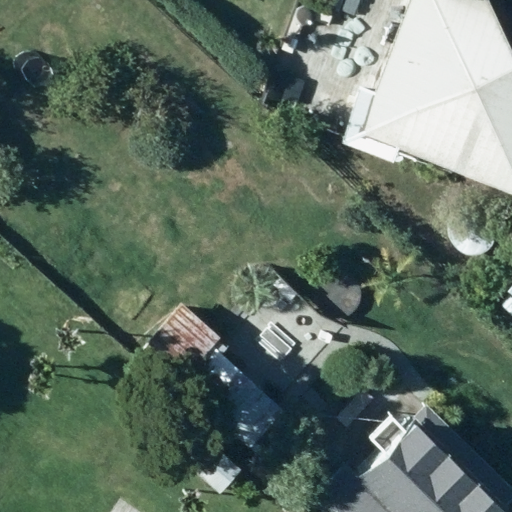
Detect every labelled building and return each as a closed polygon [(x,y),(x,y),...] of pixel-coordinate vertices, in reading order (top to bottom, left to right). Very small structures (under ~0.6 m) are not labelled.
[(395,151),(511,194),(511,62),(483,0),(411,0),(374,100),(360,95),(341,146),(391,164),(395,151)] [(511,272),(503,282),(511,290),(511,272)] [(181,306),(133,361),(244,457),(282,411),(218,357),(228,345),(181,306)] [(345,432),(358,429),(365,418),(362,406),(351,398),(338,401),(331,413),(334,426),(345,432)] [(317,511),(505,511),(511,504),(511,491),(425,407),(402,430),(390,418),(368,441),(380,452),(356,477),(344,466),(315,497),(323,506),(317,511)]
